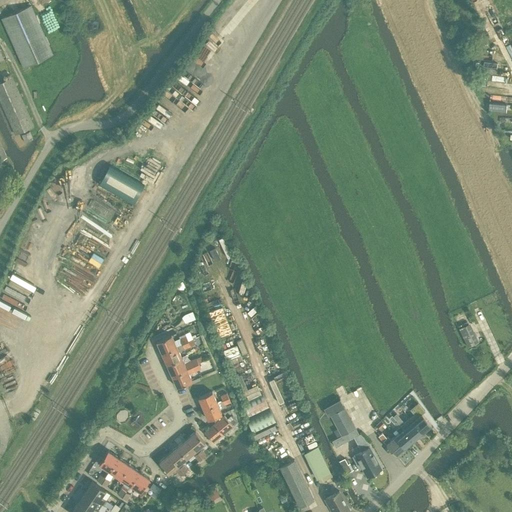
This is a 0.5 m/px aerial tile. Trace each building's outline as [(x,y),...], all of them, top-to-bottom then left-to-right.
[(23,67),(53,54),(31,5),(1,18),(23,67)] [(33,126),(12,77),(0,82),(0,99),(15,134),(33,126)] [(25,142),(33,139),(29,131),(22,135),(25,142)] [(109,164),(98,184),(133,203),(144,184),(109,164)] [(468,347),(477,342),(468,324),(459,329),(468,347)] [(172,334),(156,341),(161,353),(193,339),(190,333),(174,340),(172,334)] [(193,339),(161,353),(166,364),(182,357),(179,351),(185,348),(185,349),(191,346),(190,346),(195,344),(193,339)] [(182,357),(166,364),(172,375),(198,363),(203,361),(200,356),(196,358),(185,363),(182,357)] [(198,363),(172,375),(177,387),(192,380),(189,374),(201,369),(201,368),(198,363)] [(212,391),(198,397),(203,408),(217,402),(212,391)] [(263,394),(242,404),(249,418),(269,408),(263,394)] [(217,402),(203,408),(207,419),(213,417),(220,414),(222,413),(220,408),(217,402)] [(414,413),(409,417),(412,421),(413,421),(420,430),(422,432),(431,424),(422,413),(425,410),(418,402),(416,403),(410,409),(414,413)] [(355,428),(344,407),(330,414),(341,435),(332,440),(335,446),(349,439),(346,433),(355,428)] [(276,422),(270,409),(247,419),(253,433),(276,422)] [(396,413),(393,416),(397,420),(401,425),(404,423),(404,422),(400,418),(396,413)] [(220,414),(213,417),(215,422),(214,423),(223,434),(233,426),(233,425),(232,425),(227,419),(227,418),(224,414),(221,416),(220,414)] [(231,416),(227,419),(232,425),(236,422),(231,416)] [(401,425),(403,428),(404,428),(413,440),(422,432),(420,430),(413,421),(412,421),(409,417),(404,422),(404,423),(401,425)] [(384,423),(381,420),(376,425),(379,429),(385,424),(384,423)] [(397,420),(393,423),(397,428),(396,429),(399,432),(395,436),(404,447),(413,440),(404,428),(403,428),(401,425),(397,420)] [(214,423),(204,432),(213,442),(223,434),(214,423)] [(195,431),(186,438),(196,450),(205,442),(195,431)] [(355,455),(353,456),(358,466),(361,465),(362,467),(367,476),(381,468),(369,446),(366,442),(363,436),(360,433),(359,434),(354,437),(359,446),(361,450),(355,454),(355,455)] [(382,433),(379,436),(396,455),(404,447),(395,436),(390,439),(388,436),(386,437),(382,433)] [(186,438),(177,446),(187,458),(196,450),(186,438)] [(177,446),(168,454),(178,465),(187,458),(177,446)] [(332,476),(318,446),(304,452),(316,478),(319,477),(321,481),(332,476)] [(108,450),(98,464),(105,468),(109,471),(118,457),(108,450)] [(198,461),(202,457),(198,452),(194,455),(198,461)] [(167,475),(169,478),(172,475),(170,472),(174,469),(180,476),(184,473),(179,468),(180,467),(178,465),(168,454),(158,461),(168,473),(167,475)] [(105,477),(101,483),(106,486),(114,474),(119,478),(129,464),(118,457),(109,471),(105,477)] [(294,459),(279,466),(299,506),(314,499),(294,459)] [(125,481),(117,494),(122,497),(125,491),(130,485),(139,471),(129,464),(119,478),(125,481)] [(183,464),(180,467),(179,468),(184,473),(187,470),(183,464)] [(139,471),(130,485),(134,488),(140,492),(150,478),(139,471)] [(101,474),(97,480),(101,483),(105,477),(101,474)] [(85,492),(103,505),(106,500),(101,497),(105,490),(92,481),(85,492)] [(220,496),(216,488),(206,493),(210,500),(220,496)] [(345,511),(350,509),(339,489),(324,498),(330,511),(332,510),(332,511),(345,511)] [(125,491),(122,497),(127,500),(131,494),(130,494),(125,491)] [(103,505),(85,492),(78,502),(91,511),(98,511),(99,511),(98,510),(102,504),(103,505)] [(91,511),(78,502),(70,511),(91,511)] [(115,503),(111,509),(114,511),(116,511),(120,507),(115,503)]
